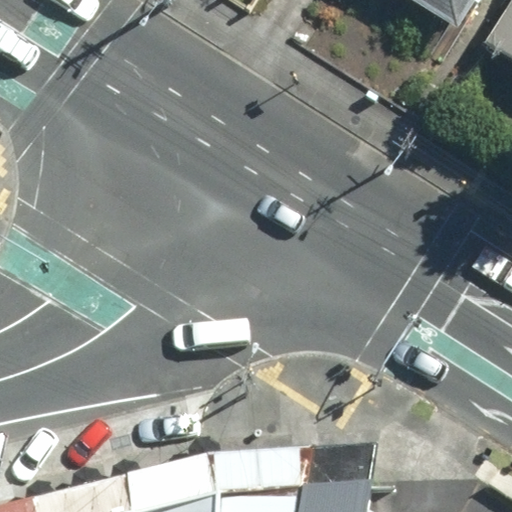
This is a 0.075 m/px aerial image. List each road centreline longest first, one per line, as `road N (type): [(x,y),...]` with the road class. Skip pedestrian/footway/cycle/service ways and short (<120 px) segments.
road 1 (tertiary): [(0,369),(110,325),(147,294),(247,161)]
road 2 (primary): [(511,318),(247,161)]
road 3 (primary): [(247,161),(0,2)]
